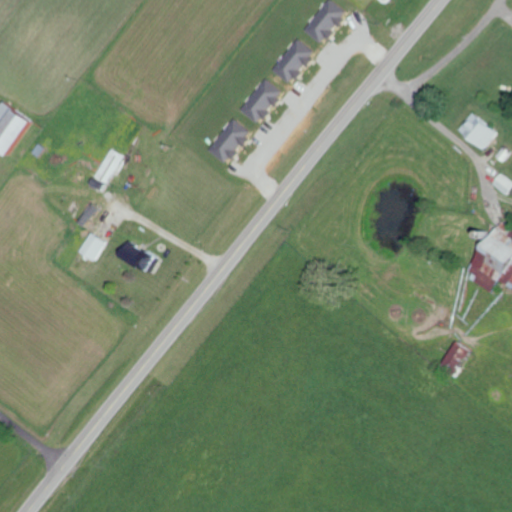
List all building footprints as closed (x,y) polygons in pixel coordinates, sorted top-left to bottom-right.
[(357,11),(342,0),(337,0),(313,29),(331,44),(344,28),(344,27),(357,11)] [(306,39),(281,69),(298,84),(311,68),(312,69),(324,55),(306,39)] [(277,110),(287,98),(284,96),(290,90),(274,77),(248,110),(266,124),(277,110)] [(0,124),(0,143),(19,154),(40,117),(13,101),(0,124)] [(465,128),(490,148),(505,130),(480,110),(465,128)] [(234,163),(246,148),(259,131),(241,118),(216,150),(234,163)] [(109,190),(129,153),(116,146),(97,184),(109,190)] [(511,192),(511,175),(506,172),(498,185),(511,192)] [(472,273),(496,293),(511,274),(511,228),(510,227),(472,273)] [(103,259),(112,238),(96,231),(87,252),(103,259)] [(167,258),(136,239),(127,253),(159,272),(167,258)] [(474,344),(465,339),(449,366),(463,375),(473,358),(468,355),(474,344)]
